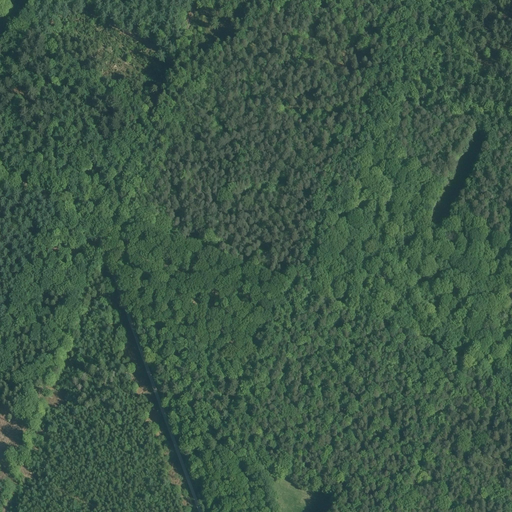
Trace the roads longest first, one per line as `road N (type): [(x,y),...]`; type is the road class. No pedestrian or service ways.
road 1 (track): [(462,356),(112,220)]
road 2 (track): [(203,511),(106,255),(69,203)]
road 3 (track): [(112,220),(75,288),(0,481)]
road 4 (track): [(382,86),(299,295)]
road 5 (track): [(196,0),(142,134)]
road 6 (track): [(511,227),(462,356)]
road 7 (track): [(382,86),(511,135)]
road 8 (track): [(112,220),(0,176)]
